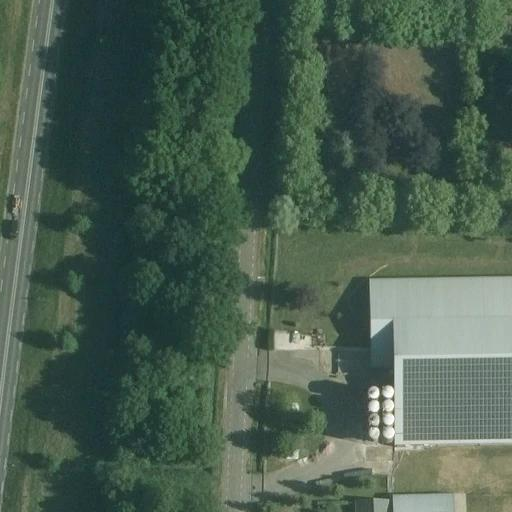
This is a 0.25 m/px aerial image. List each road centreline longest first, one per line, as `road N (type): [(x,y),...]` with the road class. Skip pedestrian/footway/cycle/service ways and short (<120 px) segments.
road 1 (unclassified): [(241,511),(264,0)]
road 2 (primary): [(0,389),(50,0)]
